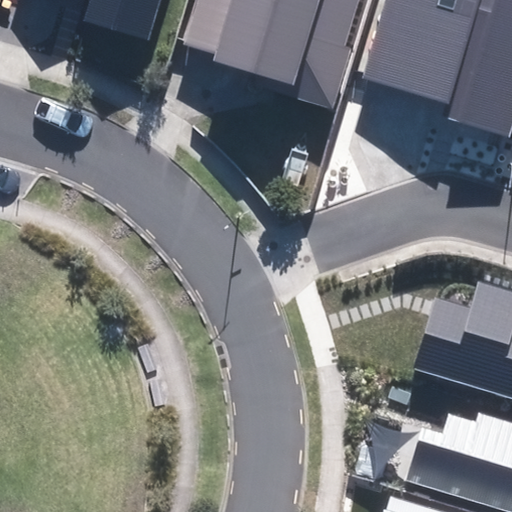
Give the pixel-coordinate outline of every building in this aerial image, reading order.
[(92,0),(86,22),(148,40),(159,0),(92,0)] [(290,96),(333,109),(351,49),(344,47),(358,0),(198,0),(186,43),(218,52),(215,62),(293,86),(290,96)] [(448,119),(511,137),(511,135),(511,0),(388,0),(366,80),(452,105),(448,119)] [(435,298),(414,367),(511,396),(511,290),(477,280),(468,308),(435,298)] [(422,427),(406,479),(511,511),(511,422),(478,412),(475,420),(449,412),(443,433),(422,427)] [(444,511),(388,496),(383,511),(444,511)]
